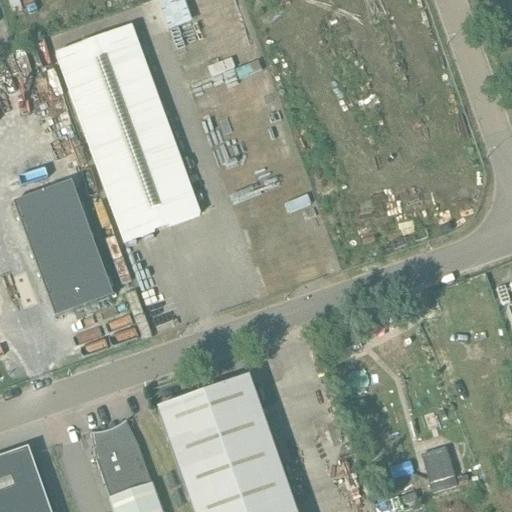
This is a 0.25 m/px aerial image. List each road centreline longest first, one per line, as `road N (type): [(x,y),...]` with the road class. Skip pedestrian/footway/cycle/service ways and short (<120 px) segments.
road 1 (residential): [(0,419),(511,235)]
road 2 (residential): [(511,174),(448,0)]
